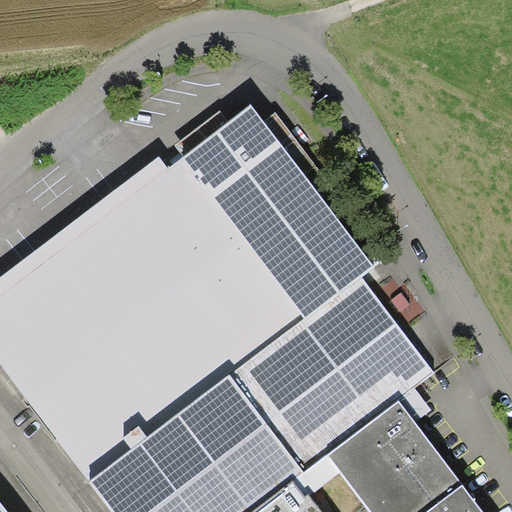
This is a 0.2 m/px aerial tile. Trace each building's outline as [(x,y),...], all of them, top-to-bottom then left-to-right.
[(376,268),(253,108),(185,159),(308,320),(364,277),(376,268)] [(0,363),(91,484),(233,377),(308,320),(185,159),(170,171),(161,160),(0,281),(0,363)] [(401,402),(438,374),(364,277),(308,320),(233,377),(307,473),(329,457),(401,402)] [(255,511),(289,487),(307,473),(233,377),(91,484),(112,511),(255,511)] [(484,511),(401,402),(329,457),(371,511),(484,511)] [(255,511),(308,511),(289,487),(255,511)] [(0,511),(10,511),(0,499),(0,511)]
